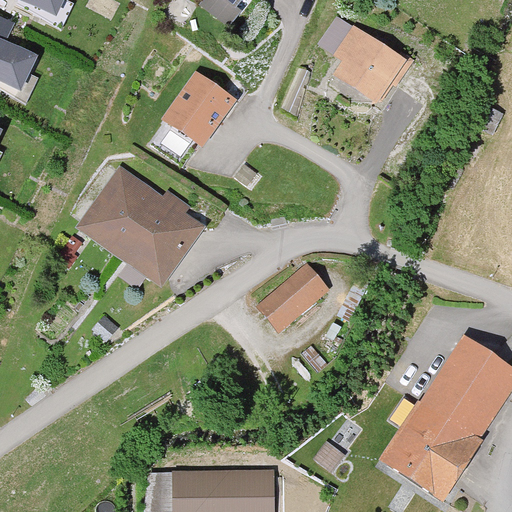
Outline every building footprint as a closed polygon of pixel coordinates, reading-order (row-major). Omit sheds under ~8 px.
[(207,0),(199,11),(229,34),(242,17),(236,11),(244,0),(207,0)] [(336,80),(381,109),(409,64),(354,30),(335,60),(345,66),(336,80)] [(34,52),(0,37),(0,73),(20,83),(34,52)] [(236,106),(195,78),(163,124),(203,152),(236,106)] [(76,229),(162,290),(204,231),(184,217),(190,210),(167,194),(163,199),(119,168),(76,229)] [(327,293),(303,266),(255,307),(279,334),(327,293)] [(511,394),(511,369),(464,337),(377,464),(441,508),(484,445),(480,442),(511,394)] [(151,511),(274,511),(274,474),(150,477),(151,511)]
